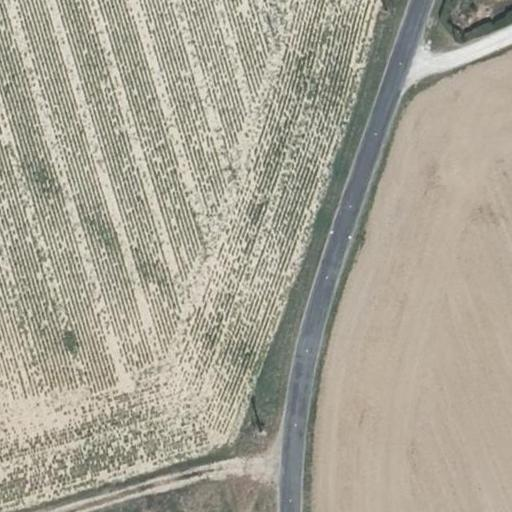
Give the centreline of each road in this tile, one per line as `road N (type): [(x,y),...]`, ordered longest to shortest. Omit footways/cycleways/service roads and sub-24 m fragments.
road 1 (tertiary): [(429,0),(343,240),(298,407),(291,511)]
road 2 (track): [(289,483),(230,468),(82,511)]
